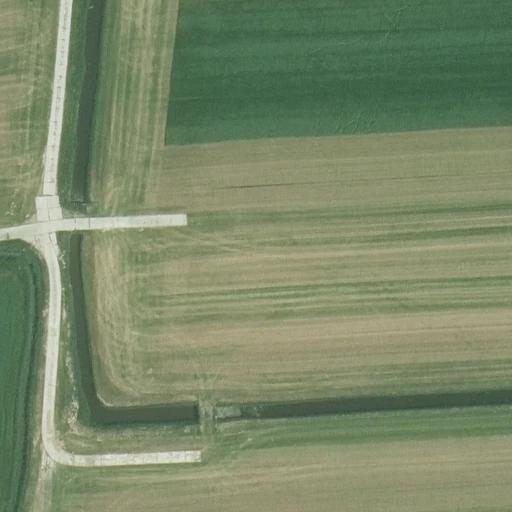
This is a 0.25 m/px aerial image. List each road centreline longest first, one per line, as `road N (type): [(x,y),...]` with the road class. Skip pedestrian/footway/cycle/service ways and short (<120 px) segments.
road 1 (track): [(183,220),(46,225),(55,265),(46,445)]
road 2 (track): [(0,235),(46,225),(66,0)]
road 3 (track): [(46,445),(67,461),(199,457)]
